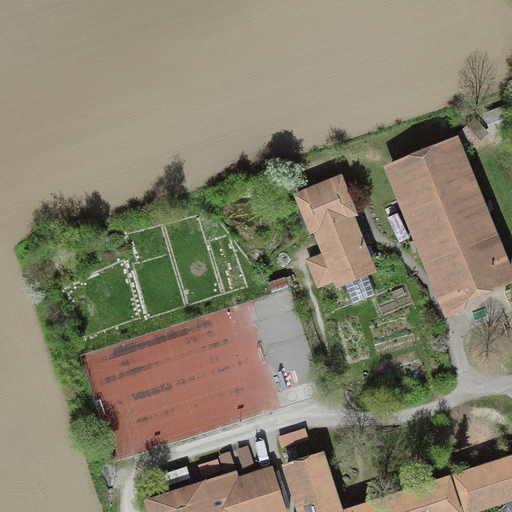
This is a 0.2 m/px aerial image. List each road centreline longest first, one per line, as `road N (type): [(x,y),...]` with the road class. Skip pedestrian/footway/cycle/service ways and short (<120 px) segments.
road 1 (track): [(131,511),(129,487),(154,461),(305,413),(394,417),(511,383)]
road 2 (track): [(472,393),(420,270),(380,237),(359,191)]
